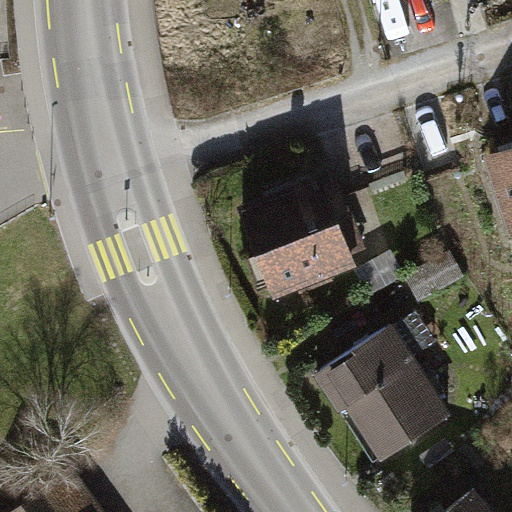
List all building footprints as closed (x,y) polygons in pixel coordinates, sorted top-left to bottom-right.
[(511,222),(511,141),(482,151),(505,225),(511,222)] [(358,257),(324,171),(232,207),(265,293),(358,257)] [(448,408),(395,315),(306,364),(359,458),(448,408)] [(0,511),(111,511),(72,454),(0,502),(0,511)] [(499,511),(469,473),(418,511),(499,511)]
